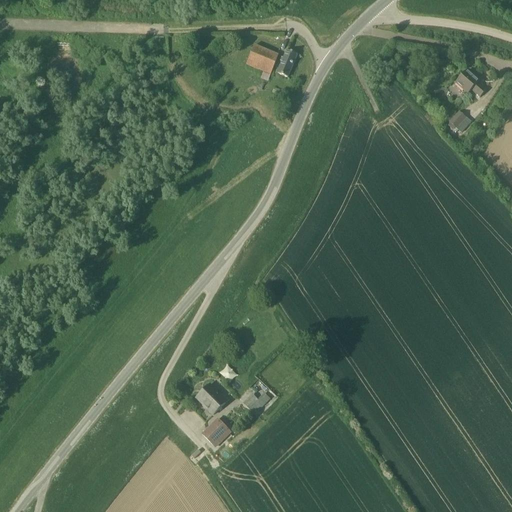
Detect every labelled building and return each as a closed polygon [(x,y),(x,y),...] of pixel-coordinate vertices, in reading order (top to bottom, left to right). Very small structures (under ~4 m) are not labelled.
[(271,75),(279,56),(255,46),(247,66),(271,75)] [(288,78),(297,55),(287,51),(278,74),(288,78)] [(491,94),(481,86),(480,87),(477,84),(480,81),(468,70),(457,83),(471,96),(466,102),(476,110),(491,94)] [(464,130),(470,122),(466,119),(466,118),(459,112),(449,124),(456,129),(459,126),(464,130)] [(221,397),(210,386),(197,399),(213,415),(229,400),(224,394),(221,397)] [(254,396),(245,406),(249,409),(252,412),(255,415),(270,399),(265,394),(259,401),(254,396)] [(218,420),(202,435),(213,447),(229,432),(218,420)]
